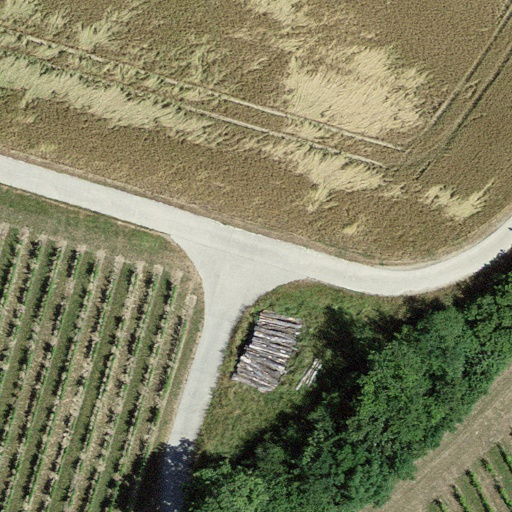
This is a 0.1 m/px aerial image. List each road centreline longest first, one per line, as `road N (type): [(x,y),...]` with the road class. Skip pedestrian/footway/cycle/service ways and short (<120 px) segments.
road 1 (unclassified): [(0,163),(251,236),(348,274),(407,284),(457,273),(511,244)]
road 2 (track): [(191,511),(187,456),(251,236)]
